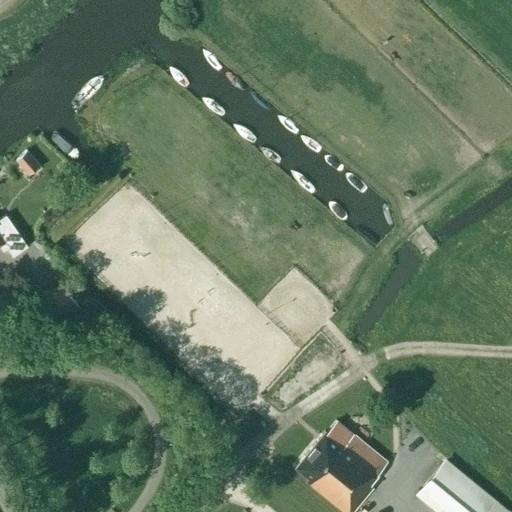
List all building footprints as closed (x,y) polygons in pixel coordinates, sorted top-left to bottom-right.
[(28,174),(39,164),(26,149),(15,158),(28,174)] [(0,216),(0,243),(2,242),(12,255),(27,245),(5,214),(0,216)] [(52,321),(77,303),(63,282),(37,299),(41,304),(52,321)] [(41,304),(26,314),(37,331),(52,321),(41,304)] [(335,419),(325,431),(324,430),(295,466),(308,477),(306,480),(344,511),(350,511),(372,485),(369,483),(379,470),(386,461),(353,433),(335,419)] [(416,480),(437,449),(426,442),(405,473),(416,480)] [(509,511),(495,500),(446,460),(417,494),(438,511),(509,511)]
